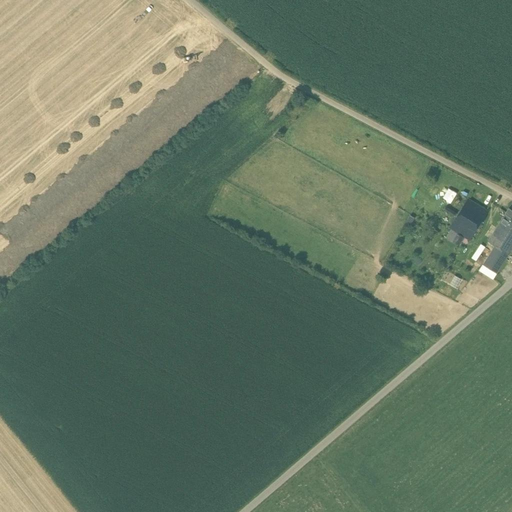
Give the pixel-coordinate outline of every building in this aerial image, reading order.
[(488,212),(468,199),(464,205),(484,218),(488,212)] [(484,218),(464,205),(454,219),(475,232),(484,218)] [(511,210),(509,208),(499,223),(511,231),(511,210)] [(475,232),(454,219),(449,228),(452,230),(463,237),(469,241),(475,232)] [(511,249),(511,231),(499,223),(488,241),(495,245),(509,254),(511,249)] [(463,237),(452,230),(447,238),(459,245),(463,237)] [(495,245),(483,265),(497,273),(509,254),(495,245)] [(493,279),(497,273),(483,265),(479,270),(493,279)]
